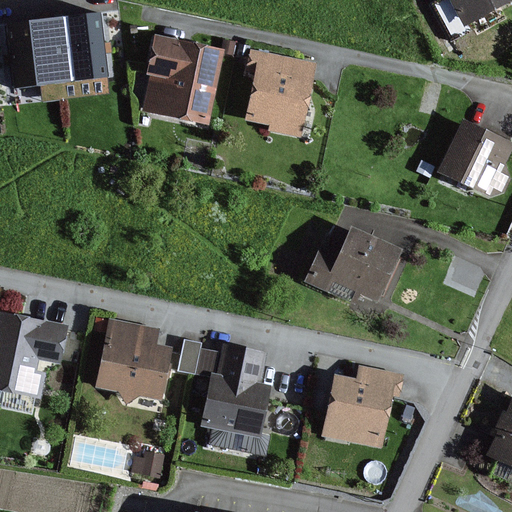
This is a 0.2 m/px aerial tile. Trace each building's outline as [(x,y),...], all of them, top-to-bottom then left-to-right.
[(453,0),(465,24),(511,0),(453,0)] [(49,19),(9,24),(13,58),(17,87),(106,75),(102,45),(98,13),(49,19)] [(223,50),(157,36),(149,73),(174,78),(167,113),(208,122),(223,50)] [(299,135),(314,64),(251,51),(248,66),(257,67),(247,116),(271,121),(269,129),(299,135)] [(440,170),(493,196),(504,190),(510,178),(505,162),(511,147),(511,143),(464,120),(440,170)] [(401,250),(353,228),(342,253),(324,245),(308,280),(325,288),(327,286),(357,299),(361,290),(379,298),(401,250)] [(67,326),(0,312),(0,388),(40,396),(44,373),(36,371),(38,357),(60,362),(67,326)] [(127,403),(140,395),(162,399),(172,348),(155,345),(158,330),(111,320),(98,386),(119,390),(127,403)] [(201,343),(185,339),(178,370),(192,373),(195,374),(201,343)] [(265,353),(226,345),(220,375),(213,374),(203,423),(260,434),(269,386),(259,384),(265,353)] [(358,379),(337,375),(325,434),(381,446),(392,392),(399,394),(402,376),(361,367),(358,379)] [(511,403),(489,454),(511,463),(511,403)] [(159,476),(163,455),(146,452),(145,460),(135,458),(133,471),(159,476)]
